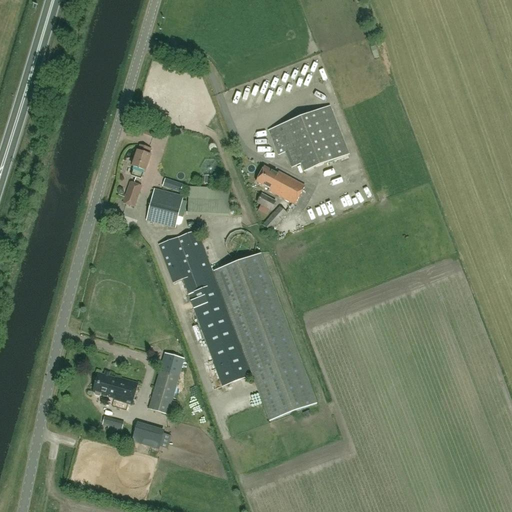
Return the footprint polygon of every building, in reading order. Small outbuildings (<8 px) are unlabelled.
[(254,93),(264,96),(266,90),(256,87),(254,93)] [(332,101),(337,97),(330,88),(326,92),(332,101)] [(249,90),(246,94),(255,101),(258,96),(249,90)] [(242,93),(238,98),(248,104),(251,99),(242,93)] [(239,107),(233,115),(243,123),(249,114),(240,107),(243,103),(234,95),(230,100),(239,107)] [(307,101),(304,105),(310,110),(314,106),(307,101)] [(269,131),(278,155),(286,152),(292,168),(301,165),(304,173),(349,155),(330,107),(269,131)] [(242,132),(244,139),(257,135),(254,128),(242,132)] [(141,179),(144,171),(146,172),(151,156),(149,155),(151,149),(140,146),(138,152),(137,151),(132,167),(134,168),(132,176),(141,179)] [(330,163),(333,171),(344,167),(341,159),(330,163)] [(268,191),(295,205),(305,187),(278,172),(277,174),(265,167),(257,182),(269,189),(268,191)] [(333,186),(344,183),(342,175),(331,178),(333,186)] [(181,193),(184,187),(169,180),(166,186),(181,193)] [(342,185),(344,192),(355,189),(353,182),(342,185)] [(134,207),(140,191),(141,187),(130,183),(123,204),(134,207)] [(230,189),(189,187),(188,215),(229,217),(229,203),(230,189)] [(147,221),(176,228),(184,197),(155,189),(147,221)] [(358,203),(360,198),(366,200),(368,195),(360,192),(358,197),(352,195),(351,200),(358,203)] [(276,202),(262,194),(257,203),(272,210),(276,202)] [(324,206),(323,217),(334,218),(335,208),(344,209),(345,203),(335,202),(335,207),(324,206)] [(280,206),(263,225),(271,232),(288,214),(280,206)] [(286,228),(286,232),(302,232),(302,219),(296,219),(296,223),(282,223),(282,228),(286,228)] [(251,376),(197,231),(159,245),(173,283),(183,280),(223,387),(251,376)] [(269,422),(317,404),(261,255),(214,272),(269,422)] [(149,410),(168,415),(179,377),(160,371),(149,410)] [(92,393),(95,393),(95,395),(99,396),(101,395),(115,399),(114,400),(132,405),(138,384),(116,378),(116,379),(98,374),(92,393)] [(255,402),(244,406),(246,411),(257,407),(255,402)] [(108,427),(108,429),(122,432),(124,422),(104,418),(102,425),(108,427)] [(138,426),(133,442),(158,449),(162,433),(138,426)]
